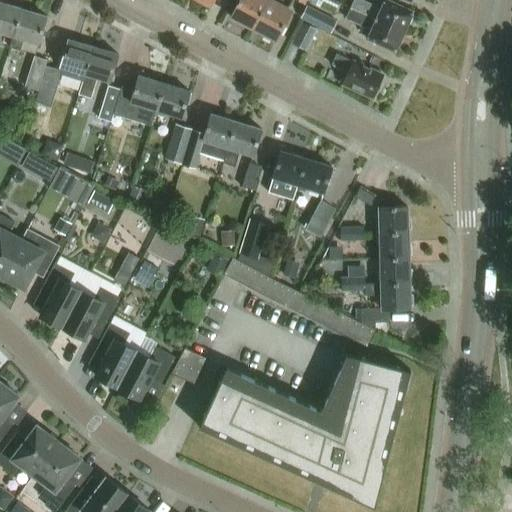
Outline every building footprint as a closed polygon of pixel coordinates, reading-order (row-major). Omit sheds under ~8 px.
[(253,29),(268,0),(239,0),(230,17),(253,29)] [(276,42),(291,13),(280,6),(282,0),(268,0),(253,29),(276,42)] [(403,33),(412,13),(385,1),(381,10),(358,0),(355,0),(351,10),(403,33)] [(0,34),(12,38),(21,11),(0,4),(0,34)] [(322,15),(307,7),(302,19),(316,26),(322,15)] [(395,52),(403,33),(351,10),(346,20),(371,31),(367,40),(395,52)] [(35,56),(38,45),(46,18),(21,11),(12,38),(13,38),(10,49),(21,52),(35,56)] [(337,22),(322,15),(316,26),(331,34),(337,22)] [(302,23),(292,44),(307,51),(317,30),(302,23)] [(82,82),(92,48),(68,41),(59,69),(57,68),(56,70),(46,67),(47,62),(47,61),(38,91),(39,92),(35,103),(52,108),(61,76),(82,82)] [(92,48),(82,82),(83,82),(79,96),(92,99),(98,79),(109,83),(117,56),(92,48)] [(352,62),(337,55),(336,54),(331,65),(347,73),(342,85),(373,100),(384,76),(352,62)] [(38,91),(47,61),(34,58),(25,88),(38,91)] [(138,77),(131,98),(121,95),(115,116),(150,127),(155,111),(163,85),(138,77)] [(188,106),(190,97),(188,97),(189,93),(163,85),(155,111),(181,119),(186,105),(188,106)] [(109,88),(100,118),(112,122),(121,92),(109,88)] [(224,162),(235,123),(210,115),(204,135),(192,131),(182,166),(195,170),(200,155),(224,162)] [(235,123),(224,162),(223,164),(236,168),(240,153),(252,157),(261,131),(235,123)] [(181,167),(192,131),(175,126),(164,162),(181,167)] [(0,157),(7,161),(16,144),(0,135),(0,157)] [(47,140),(41,156),(57,161),(62,145),(47,140)] [(29,152),(21,167),(31,172),(38,157),(35,155),(29,152)] [(297,186),(306,160),(280,152),(272,178),(297,186)] [(330,181),(333,172),(330,171),(331,168),(306,160),(297,186),(323,194),(328,180),(330,181)] [(263,166),(249,162),(241,187),(255,191),(263,166)] [(108,176),(104,185),(116,190),(120,182),(108,176)] [(272,178),(268,192),(293,200),(297,186),(272,178)] [(141,205),(148,192),(134,185),(128,199),(141,205)] [(361,188),(356,195),(375,206),(379,199),(361,188)] [(107,197),(100,209),(108,214),(115,201),(107,197)] [(153,200),(150,209),(164,214),(167,205),(153,200)] [(322,239),(338,210),(322,201),(306,231),(322,239)] [(380,234),(407,233),(407,231),(411,231),(411,221),(407,221),(406,208),(379,209),(380,234)] [(0,275),(3,277),(22,240),(10,233),(15,223),(0,214),(0,275)] [(174,259),(187,235),(148,214),(140,229),(157,238),(152,248),(174,259)] [(192,217),(188,233),(200,236),(205,220),(192,217)] [(251,217),(247,250),(265,252),(268,219),(251,217)] [(60,218),(54,229),(66,236),(72,224),(60,218)] [(98,223),(91,237),(104,243),(111,230),(98,223)] [(340,242),(352,242),(352,229),(339,229),(340,242)] [(352,229),(352,242),(364,242),(364,229),(352,229)] [(22,240),(2,278),(24,289),(36,268),(46,274),(60,247),(40,237),(27,230),(22,240)] [(234,231),(222,232),(222,247),(235,246),(234,231)] [(381,259),(408,259),(408,256),(412,256),(412,246),(408,246),(407,233),(380,234),(381,259)] [(233,257),(227,270),(356,336),(369,343),(370,341),(375,331),(233,257)] [(295,279),(300,263),(289,259),(283,275),(295,279)] [(382,285),(409,284),(409,280),(412,280),(412,272),(408,273),(408,259),(381,259),(382,285)] [(144,261),(137,274),(151,281),(158,268),(144,261)] [(56,263),(42,290),(52,295),(40,316),(63,328),(82,291),(88,280),(56,263)] [(342,293),(354,292),(354,279),(341,279),(342,293)] [(366,292),(366,285),(365,279),(354,279),(354,292),(366,292)] [(306,281),(300,292),(309,296),(314,286),(306,281)] [(366,285),(366,292),(366,297),(382,297),(383,311),(410,310),(410,306),(413,306),(413,297),(409,297),(409,284),(382,285),(366,285)] [(82,291),(63,328),(85,340),(96,319),(106,324),(120,298),(101,287),(95,298),(82,291)] [(111,323),(97,350),(107,355),(96,376),(118,388),(137,351),(125,344),(130,334),(111,323)] [(137,351),(118,388),(140,399),(151,379),(161,384),(175,358),(156,347),(150,358),(137,351)] [(195,384),(207,359),(185,349),(172,373),(195,384)] [(375,508),(411,371),(347,354),(321,410),(228,367),(200,427),(375,508)] [(0,381),(0,442),(15,423),(5,416),(19,397),(0,381)] [(34,475),(59,442),(37,425),(22,444),(13,437),(0,453),(0,464),(12,474),(20,465),(34,475)] [(59,442),(34,475),(47,485),(40,495),(48,501),(45,505),(54,511),(55,511),(76,485),(66,477),(80,458),(59,442)] [(83,490),(65,511),(114,511),(128,494),(106,478),(92,497),(83,490)] [(128,494),(114,511),(148,511),(150,511),(128,494)] [(32,511),(18,502),(10,511),(32,511)]
